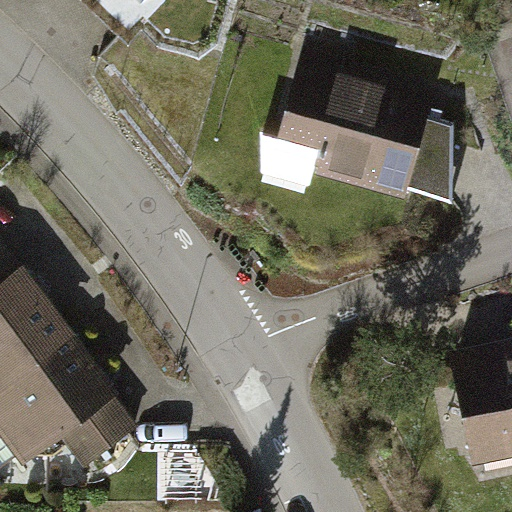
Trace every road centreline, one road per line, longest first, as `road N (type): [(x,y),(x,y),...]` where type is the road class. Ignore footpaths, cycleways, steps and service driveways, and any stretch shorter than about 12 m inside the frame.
road 1 (residential): [(240,357),(112,184),(0,56)]
road 2 (residential): [(240,357),(511,252)]
road 3 (residential): [(320,511),(240,357)]
